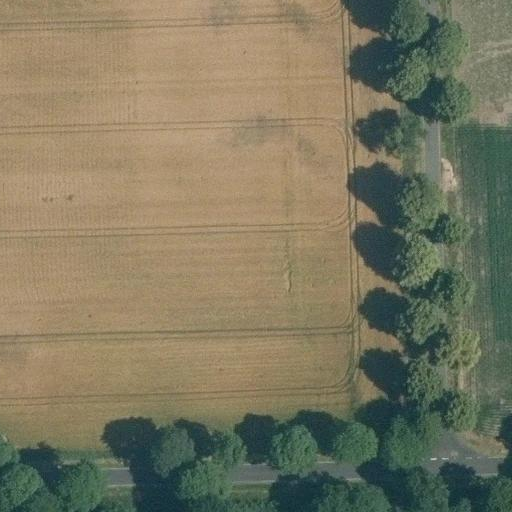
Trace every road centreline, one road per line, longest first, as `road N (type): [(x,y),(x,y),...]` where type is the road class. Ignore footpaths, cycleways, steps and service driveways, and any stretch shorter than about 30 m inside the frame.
road 1 (residential): [(445,465),(428,0)]
road 2 (tertiary): [(445,465),(0,481)]
